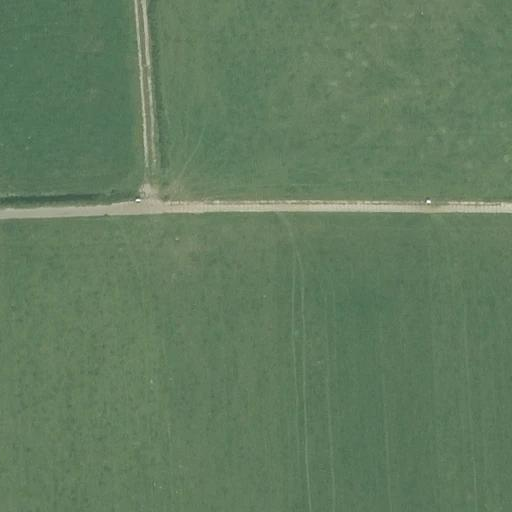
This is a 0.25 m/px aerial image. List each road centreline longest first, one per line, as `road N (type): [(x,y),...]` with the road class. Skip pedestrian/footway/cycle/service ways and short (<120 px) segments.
road 1 (track): [(0,206),(511,205)]
road 2 (track): [(152,202),(142,0)]
